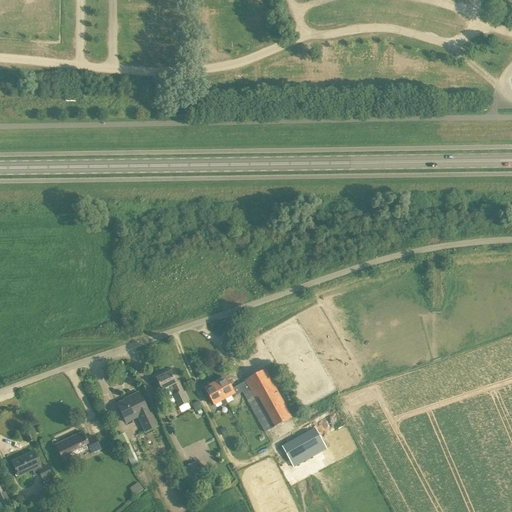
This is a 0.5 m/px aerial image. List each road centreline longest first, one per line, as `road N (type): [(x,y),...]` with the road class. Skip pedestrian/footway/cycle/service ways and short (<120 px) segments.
road 1 (unclassified): [(0,392),(380,260),(511,240)]
road 2 (primary): [(0,167),(496,160)]
